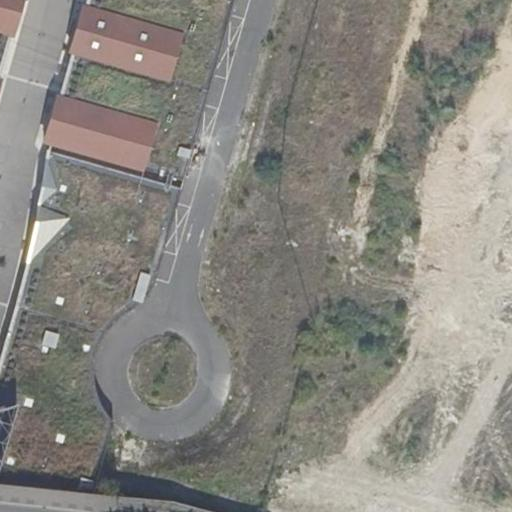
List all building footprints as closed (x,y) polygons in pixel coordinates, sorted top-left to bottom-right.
[(0,0),(0,71),(12,36),(0,32),(0,0)] [(232,0),(83,0),(82,7),(180,35),(167,79),(69,51),(56,95),(155,121),(141,169),(43,142),(33,204),(21,266),(0,352),(0,406),(26,398),(0,476),(0,484),(89,494),(109,423),(89,393),(86,361),(98,331),(122,309),(145,294),(153,284),(232,0)] [(21,0),(0,0),(0,32),(12,36),(21,0)] [(167,79),(180,35),(82,7),(69,51),(167,79)] [(155,121),(56,95),(43,142),(141,169),(155,121)] [(0,476),(26,398),(0,406),(0,476)]
